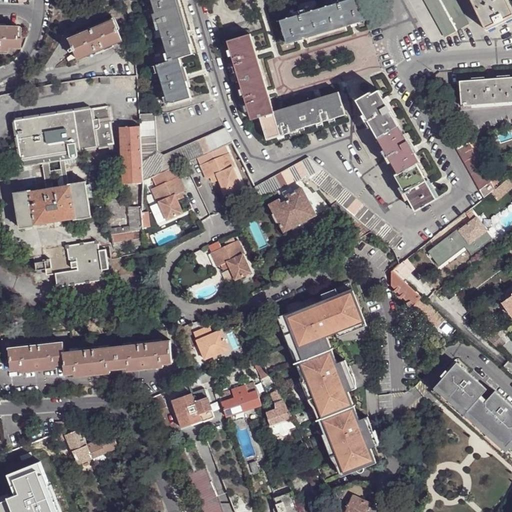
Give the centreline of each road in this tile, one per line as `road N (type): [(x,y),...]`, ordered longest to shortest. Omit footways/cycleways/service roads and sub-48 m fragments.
road 1 (residential): [(174,511),(145,435),(112,403),(0,408)]
road 2 (residential): [(511,54),(428,61),(393,0)]
